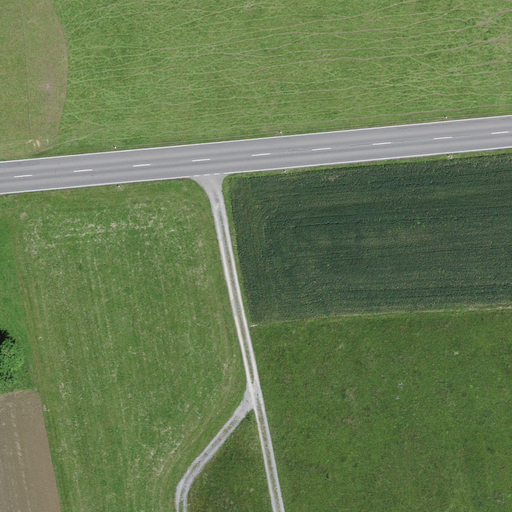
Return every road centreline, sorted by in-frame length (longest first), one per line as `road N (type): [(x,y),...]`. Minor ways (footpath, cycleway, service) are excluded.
road 1 (primary): [(511,131),(0,180)]
road 2 (track): [(204,161),(276,511)]
